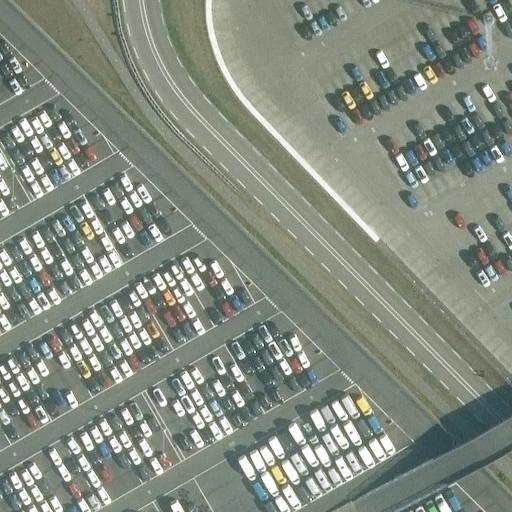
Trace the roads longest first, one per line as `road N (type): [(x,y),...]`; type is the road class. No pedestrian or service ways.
road 1 (secondary): [(511,432),(192,111),(160,68),(140,0)]
road 2 (unknown): [(265,69),(388,0)]
